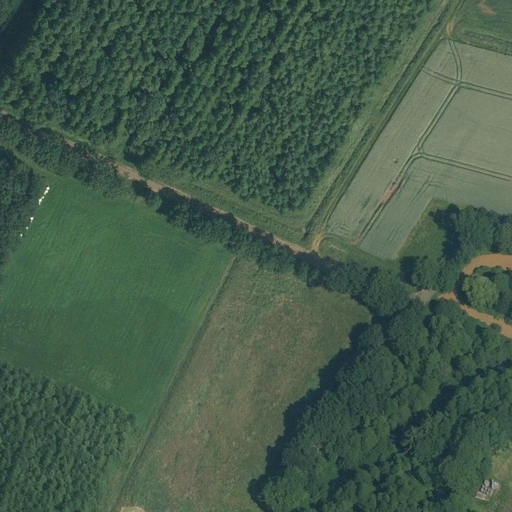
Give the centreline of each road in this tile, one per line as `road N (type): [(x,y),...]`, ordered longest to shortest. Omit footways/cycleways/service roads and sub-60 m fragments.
road 1 (unclassified): [(0,114),(418,306)]
road 2 (residential): [(271,511),(303,431),(418,306)]
road 3 (residential): [(418,306),(472,242),(487,235),(511,240)]
